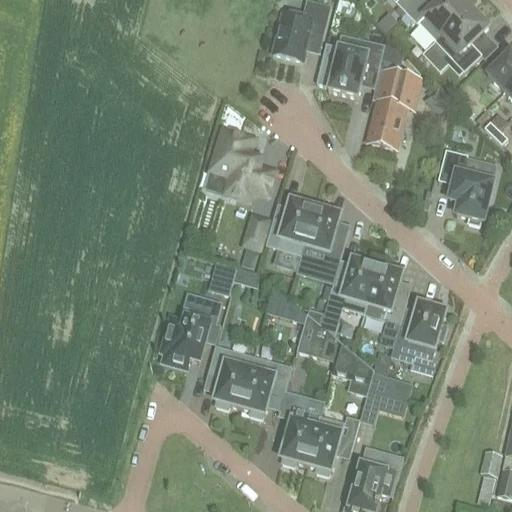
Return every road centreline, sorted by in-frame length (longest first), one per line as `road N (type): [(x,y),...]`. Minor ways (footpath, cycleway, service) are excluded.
road 1 (residential): [(511,328),(350,186),(283,108)]
road 2 (residential): [(134,511),(165,406),(285,511)]
